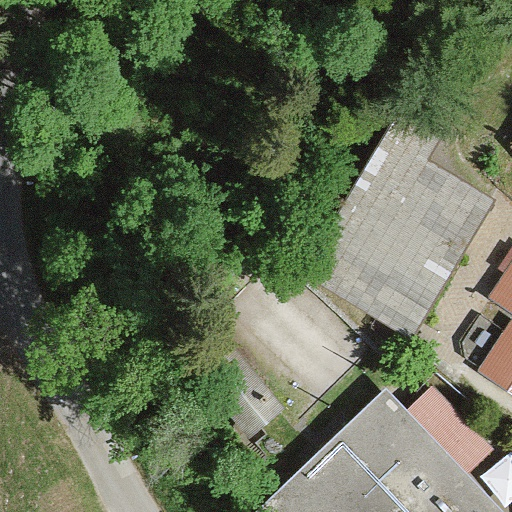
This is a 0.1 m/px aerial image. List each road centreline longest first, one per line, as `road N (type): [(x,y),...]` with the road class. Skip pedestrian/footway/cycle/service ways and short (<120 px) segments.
road 1 (unclassified): [(126,511),(0,296)]
road 2 (residential): [(0,164),(39,0)]
